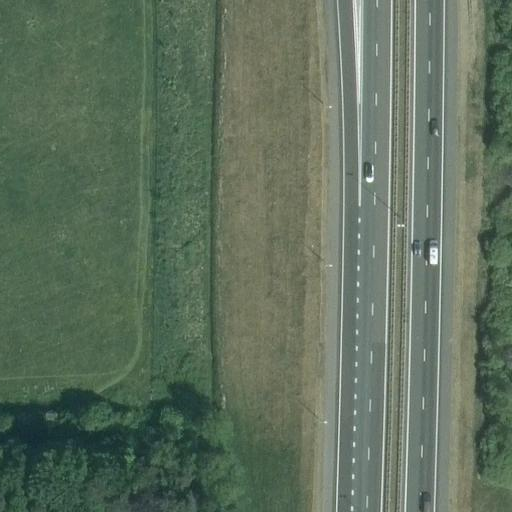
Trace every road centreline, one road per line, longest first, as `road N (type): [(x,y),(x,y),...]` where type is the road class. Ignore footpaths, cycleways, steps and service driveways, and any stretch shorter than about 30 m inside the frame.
road 1 (motorway): [(418,511),(429,0)]
road 2 (motorway): [(373,189),(366,511)]
road 3 (motorway): [(351,0),(373,189)]
road 4 (motorway): [(375,0),(373,189)]
